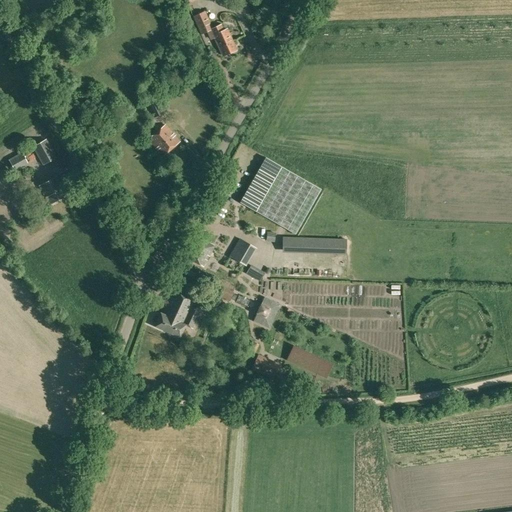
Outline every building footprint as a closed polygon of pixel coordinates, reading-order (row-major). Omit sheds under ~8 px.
[(212,28),(205,11),(192,16),(200,34),(208,31),(211,39),(214,38),(219,48),(223,56),(236,50),(232,42),(233,42),(227,29),(223,30),(220,25),(212,28)] [(154,118),(163,113),(152,93),(144,96),(148,105),(154,118)] [(163,156),(180,141),(166,124),(149,139),(163,156)] [(43,165),(56,158),(46,139),(32,147),(43,165)] [(15,172),(28,164),(21,153),(8,160),(15,172)] [(321,189),(265,157),(239,202),(295,234),(321,189)] [(63,190),(56,177),(39,186),(46,197),(45,198),(49,205),(66,195),(63,189),(63,190)] [(203,266),(214,247),(199,238),(188,257),(203,266)] [(244,264),(255,247),(241,238),(231,256),(244,264)] [(230,301),(234,292),(223,288),(219,297),(230,301)] [(203,304),(194,300),(174,291),(163,315),(161,313),(155,327),(179,338),(185,325),(192,328),(203,304)] [(303,296),(292,296),(293,305),(304,305),(303,296)] [(270,329),(280,304),(264,297),(253,321),(270,329)] [(294,348),(289,359),(326,378),(332,367),(294,348)] [(283,379),(285,375),(286,374),(281,371),(278,370),(276,375),(283,379)]
